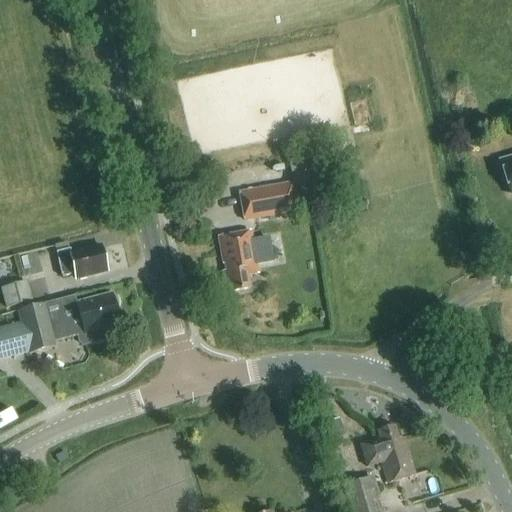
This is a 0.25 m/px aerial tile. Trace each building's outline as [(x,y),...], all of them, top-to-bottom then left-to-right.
[(511,155),(498,160),(508,195),(511,194),(511,155)] [(244,221),(295,212),(290,184),(239,193),(244,221)] [(250,232),(217,238),(222,266),(223,266),(224,271),(222,272),(225,288),(232,287),(233,292),(249,289),(247,276),(258,274),(256,264),(272,261),(268,239),(252,242),(250,232)] [(74,279),(106,272),(100,248),(70,253),(69,250),(56,253),(62,278),(72,275),(74,279)] [(28,281),(1,288),(6,308),(33,301),(28,281)] [(20,324),(0,329),(0,360),(28,353),(28,355),(55,348),(53,343),(76,337),(78,342),(82,347),(104,341),(105,336),(104,329),(120,325),(111,295),(76,304),(74,297),(17,312),(20,324)] [(332,440),(345,436),(339,419),(326,423),(332,440)] [(387,484),(415,476),(404,439),(398,440),(394,427),(377,432),(379,439),(366,443),(371,459),(379,456),(387,484)] [(354,482),(341,486),(348,511),(383,511),(377,492),(359,498),(354,482)]
